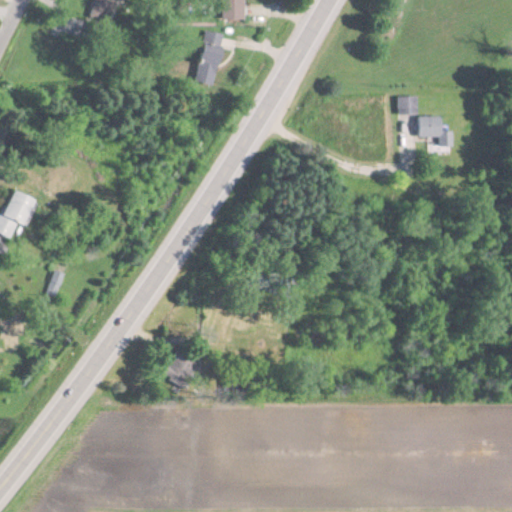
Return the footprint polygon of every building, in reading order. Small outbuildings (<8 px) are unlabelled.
[(89,0),(86,15),(106,20),(110,0),(89,0)] [(238,0),(216,0),(217,20),(239,19),(238,0)] [(188,81),(206,85),(218,35),(199,31),(188,81)] [(413,114),(412,96),(392,97),(393,115),(413,114)] [(436,117),(413,116),(413,137),(434,138),(434,147),(448,147),(448,132),(435,131),(436,117)] [(0,236),(5,239),(11,224),(17,226),(25,207),(31,210),(34,202),(6,191),(0,204),(0,236)] [(60,274),(50,270),(42,294),(52,297),(60,274)] [(171,353),(156,374),(178,390),(197,363),(183,353),(179,359),(171,353)]
